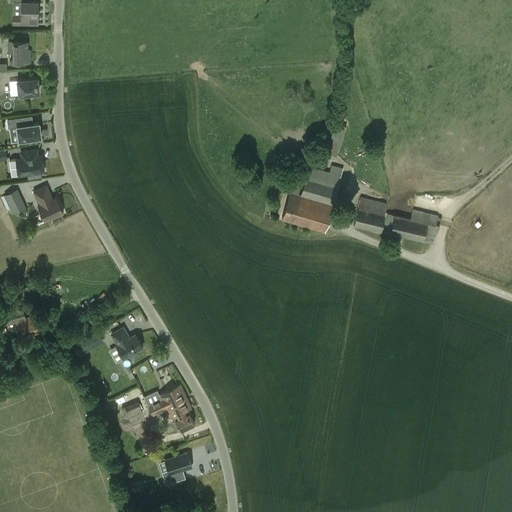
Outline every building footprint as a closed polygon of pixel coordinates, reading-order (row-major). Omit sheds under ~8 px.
[(9,0),(10,2),(21,2),(21,15),(13,15),(13,24),(38,24),(38,1),(31,1),(30,0),(9,0)] [(30,62),(31,53),(28,53),(28,41),(8,41),(8,48),(13,48),(12,62),(30,62)] [(33,95),(33,93),(39,93),(37,78),(17,80),(19,95),(25,94),(25,96),(33,95)] [(39,123),(22,125),(21,118),(8,119),(9,128),(17,127),(19,140),(20,140),(20,142),(27,141),(27,139),(41,137),(39,123)] [(338,123),(328,153),(337,156),(347,126),(338,123)] [(44,171),(42,160),(41,155),(37,156),(36,149),(21,152),(22,159),(16,160),(18,175),(28,174),(28,179),(41,177),(40,172),(44,171)] [(330,172),(308,165),(300,194),(317,199),(309,226),(326,230),(344,168),(332,165),(330,172)] [(46,185),(34,191),(40,204),(38,205),(45,221),(63,212),(56,197),(52,198),(46,185)] [(4,195),(12,214),(25,208),(17,189),(4,195)] [(300,194),(290,191),(282,218),(309,226),(317,199),(300,194)] [(385,213),(358,206),(354,225),(381,231),(385,213)] [(427,222),(394,214),(390,232),(423,239),(427,222)] [(20,303),(37,298),(32,284),(16,288),(20,303)] [(7,324),(14,321),(20,341),(41,335),(34,315),(25,317),(22,307),(4,313),(7,324)] [(143,346),(136,334),(130,338),(123,327),(112,334),(118,344),(116,345),(124,358),(143,346)] [(98,332),(85,339),(89,346),(102,339),(98,332)] [(159,393),(161,398),(147,405),(152,415),(166,409),(166,408),(186,399),(180,384),(159,393)] [(180,430),(193,424),(187,409),(190,408),(186,399),(166,408),(166,409),(170,418),(173,416),(180,430)] [(126,419),(142,412),(137,400),(121,407),(126,419)] [(171,469),(164,472),(168,484),(188,477),(185,469),(194,466),(189,452),(167,460),(171,469)] [(143,487),(141,480),(132,483),(134,490),(143,487)]
